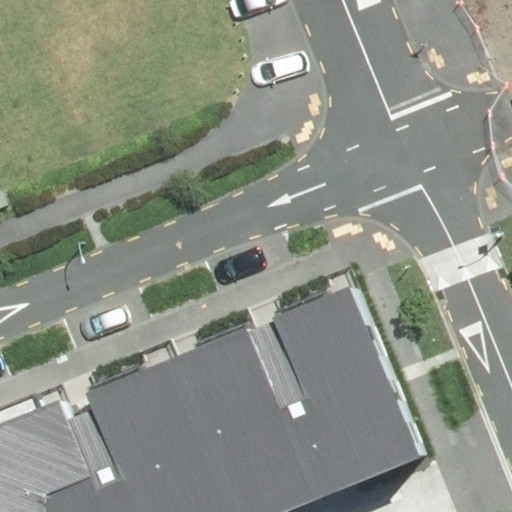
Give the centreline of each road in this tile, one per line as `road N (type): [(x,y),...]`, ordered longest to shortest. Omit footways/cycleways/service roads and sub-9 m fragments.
road 1 (residential): [(408,129),(0,299)]
road 2 (residential): [(408,129),(511,385)]
road 3 (residential): [(354,0),(408,129)]
